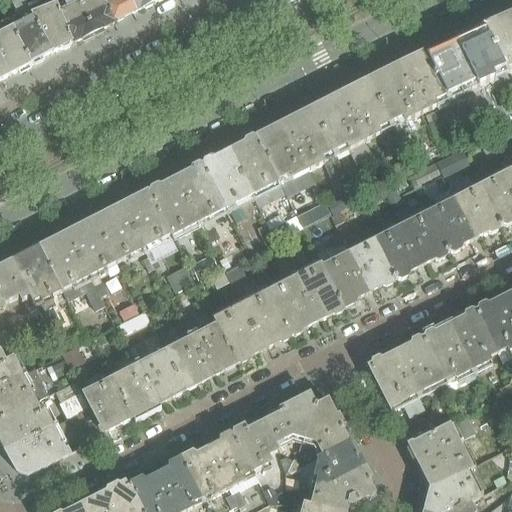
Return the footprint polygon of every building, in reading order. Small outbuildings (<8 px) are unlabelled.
[(51,57),(21,0),(9,0),(0,5),(0,8),(3,15),(13,10),(17,19),(9,24),(22,49),(31,67),(51,57)] [(74,47),(53,3),(42,7),(38,0),(21,0),(51,57),(72,48),(74,47)] [(114,25),(102,0),(52,0),(53,3),(74,47),(113,27),(113,26),(114,25)] [(135,15),(128,0),(102,0),(114,25),(135,15)] [(155,4),(152,0),(128,0),(135,15),(155,4)] [(511,18),(482,31),(491,49),(505,74),(511,70),(511,18)] [(22,49),(9,24),(0,28),(0,60),(9,79),(31,67),(22,49)] [(435,106),(459,94),(462,99),(463,98),(469,110),(484,103),(489,113),(501,108),(493,93),(489,86),(493,84),(491,80),(505,74),(491,49),(482,31),(452,44),(401,68),(367,85),(390,128),(403,121),(406,126),(437,111),(435,106)] [(0,83),(9,79),(0,60),(0,83)] [(381,139),(379,134),(390,128),(367,85),(312,113),(334,157),(341,170),(354,163),(350,155),(381,139)] [(504,115),(500,108),(489,114),(493,121),(504,115)] [(334,157),(312,113),(256,142),(279,185),(283,184),(283,183),(290,179),(292,183),(324,167),(322,163),(334,157)] [(497,131),(489,114),(480,118),(488,135),(497,131)] [(450,144),(440,122),(428,128),(437,150),(450,144)] [(492,151),(511,139),(511,129),(487,143),(492,151)] [(279,185),(256,142),(203,169),(225,213),(252,199),(258,212),(285,199),(278,186),(279,185)] [(496,158),(492,151),(487,143),(481,147),(489,162),(496,158)] [(412,177),(406,163),(394,169),(401,182),(412,177)] [(419,188),(441,178),(436,168),(414,178),(419,188)] [(225,213),(203,169),(148,197),(171,239),(171,241),(225,213)] [(511,172),(479,190),(500,229),(502,228),(506,229),(511,226),(511,172)] [(500,229),(479,190),(427,217),(447,256),(449,255),(453,256),(459,253),(461,249),(487,236),(491,237),(497,234),(498,230),(500,229)] [(171,239),(148,197),(95,225),(116,267),(171,239)] [(403,209),(398,198),(388,203),(393,214),(403,209)] [(306,213),(298,217),(304,230),(312,226),(306,213)] [(447,256),(427,217),(374,244),(395,283),(397,282),(401,283),(407,280),(408,276),(434,263),(438,264),(444,261),(445,257),(447,256)] [(277,246),(302,233),(295,221),(270,234),(277,246)] [(116,267),(95,225),(41,252),(62,294),(68,306),(85,297),(95,316),(104,311),(101,304),(99,301),(89,281),(116,267)] [(276,247),(266,229),(258,233),(267,252),(276,247)] [(219,239),(214,230),(204,236),(209,245),(219,239)] [(344,250),(339,239),(331,243),(337,254),(344,250)] [(395,283),(374,244),(322,270),(344,313),(354,307),(355,303),(382,290),(386,291),(392,288),(393,284),(395,283)] [(0,305),(5,307),(19,300),(20,304),(28,300),(31,306),(32,308),(26,311),(32,322),(39,318),(46,331),(59,324),(52,310),(47,312),(43,304),(62,294),(41,252),(0,273),(0,305)] [(297,271),(289,257),(283,260),(290,275),(297,271)] [(211,258),(190,268),(198,284),(219,274),(211,258)] [(164,278),(154,259),(147,262),(154,273),(157,281),(164,278)] [(290,275),(283,260),(276,264),(283,278),(290,275)] [(225,261),(219,264),(224,273),(230,270),(225,261)] [(154,273),(147,262),(143,264),(148,276),(154,273)] [(344,313),(322,270),(321,268),(267,295),(290,340),(344,313)] [(229,286),(222,275),(212,281),(218,292),(229,286)] [(101,286),(94,289),(99,300),(108,296),(103,285),(101,286)] [(290,340),(267,295),(213,323),(216,328),(217,328),(237,368),(290,340)] [(511,298),(489,310),(484,308),(479,311),(477,315),(475,314),(498,358),(506,354),(508,357),(511,354),(511,298)] [(132,308),(119,315),(124,324),(137,317),(132,308)] [(498,358),(475,314),(475,316),(471,315),(465,318),(464,323),(435,338),(431,335),(425,338),(424,342),(422,341),(445,385),(453,381),(455,384),(491,366),(489,362),(498,358)] [(123,339),(149,326),(144,316),(118,329),(123,339)] [(195,331),(187,317),(180,320),(181,324),(187,334),(195,331)] [(187,334),(181,324),(175,327),(180,338),(187,334)] [(217,328),(216,328),(165,355),(184,395),(237,368),(217,328)] [(417,399),(445,385),(422,341),(421,343),(417,342),(412,345),(411,350),(382,365),(378,363),(372,365),(371,370),(369,371),(394,420),(421,407),(417,399)] [(72,350),(68,342),(58,347),(63,355),(72,350)] [(184,395),(165,355),(164,355),(159,346),(140,357),(142,360),(135,363),(138,368),(111,382),(131,422),(184,395)] [(62,358),(57,348),(48,353),(53,363),(62,358)] [(134,362),(129,350),(123,353),(129,365),(134,362)] [(76,351),(62,358),(70,374),(84,367),(76,351)] [(47,400),(34,374),(36,373),(34,368),(26,373),(28,377),(22,380),(13,362),(6,365),(0,355),(0,354),(0,426),(36,406),(47,400)] [(69,375),(63,364),(51,370),(57,382),(69,375)] [(131,422),(111,382),(82,397),(90,411),(104,436),(131,422)] [(511,394),(511,389),(510,386),(498,393),(503,400),(511,394)] [(279,454),(276,449),(291,441),(296,442),(306,445),(315,410),(309,398),(279,413),(281,416),(279,417),(279,418),(247,434),(247,433),(244,435),(243,432),(231,438),(252,478),(272,467),(269,461),(278,456),(279,454)] [(506,400),(490,410),(498,426),(511,420),(506,400)] [(362,472),(356,459),(355,459),(342,434),(343,434),(327,404),(315,410),(306,445),(316,449),(321,459),(318,461),(313,481),(317,483),(314,493),(320,494),(362,472)] [(93,446),(78,418),(78,417),(53,431),(45,414),(41,416),(36,406),(0,426),(0,443),(18,476),(28,479),(67,459),(64,452),(76,445),(80,452),(93,446)] [(460,408),(457,410),(463,421),(466,419),(460,408)] [(104,436),(90,411),(78,417),(78,418),(93,446),(105,439),(104,436)] [(511,420),(498,426),(504,437),(511,431),(511,420)] [(475,437),(467,421),(456,427),(463,443),(475,437)] [(409,448),(432,436),(427,426),(403,438),(409,448)] [(472,471),(460,446),(450,427),(436,433),(432,436),(409,448),(431,492),(465,475),(472,471)] [(244,481),(252,478),(231,438),(219,444),(221,447),(196,460),(194,457),(181,464),(201,504),(210,499),(212,503),(246,485),(244,481)] [(286,479),(292,464),(278,459),(286,479)] [(301,471),(293,462),(292,464),(286,479),(301,471)] [(201,504),(181,464),(168,470),(170,474),(145,486),(143,483),(130,490),(141,511),(192,511),(195,511),(193,508),(201,504)] [(374,498),(368,486),(369,485),(362,472),(320,494),(314,493),(310,511),(301,509),(300,511),(347,511),(348,509),(352,510),(358,507),(358,506),(374,498)] [(470,511),(467,504),(477,498),(465,475),(431,492),(425,511),(470,511)] [(285,494),(286,482),(286,479),(272,485),(277,497),(285,494)] [(298,494),(298,484),(286,482),(285,494),(286,493),(298,494)] [(141,511),(130,490),(126,492),(124,488),(77,511),(141,511)] [(238,511),(244,509),(237,496),(232,499),(237,510),(237,511),(238,511)] [(233,511),(237,510),(232,499),(226,502),(231,511),(233,511)] [(278,508),(275,499),(266,503),(268,508),(278,508)]
